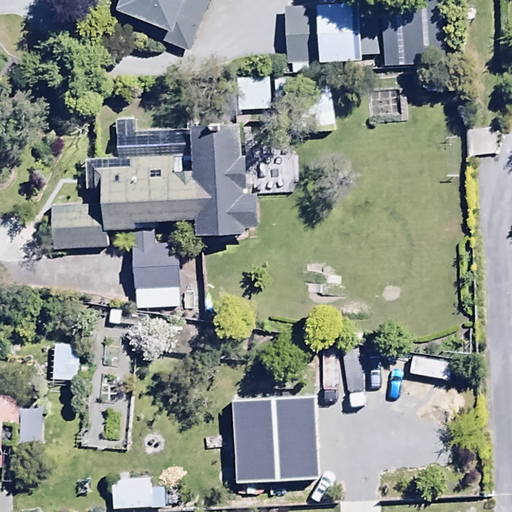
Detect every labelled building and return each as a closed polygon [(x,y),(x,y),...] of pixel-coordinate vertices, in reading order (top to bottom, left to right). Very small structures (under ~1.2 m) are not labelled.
[(128,0),(117,29),(191,58),(214,0),(128,0)] [(367,74),(367,62),(380,61),(379,26),(366,27),(365,13),(287,15),(289,72),(323,71),(323,76),(367,74)] [(385,64),(385,73),(446,71),(446,56),(403,58),(403,64),(385,64)] [(246,136),(196,139),(198,180),(190,181),(189,162),(133,166),(134,177),(98,179),(99,198),(103,198),(103,209),(52,212),(55,258),(111,255),(110,241),(142,239),(141,234),(201,231),(202,250),(252,247),(252,240),(265,239),(263,205),(251,206),(250,200),(253,199),(252,172),(249,173),(246,136)] [(24,401),(0,400),(0,475),(8,476),(10,433),(22,434),(24,401)] [(154,511),(154,485),(112,486),(113,511),(154,511)]
